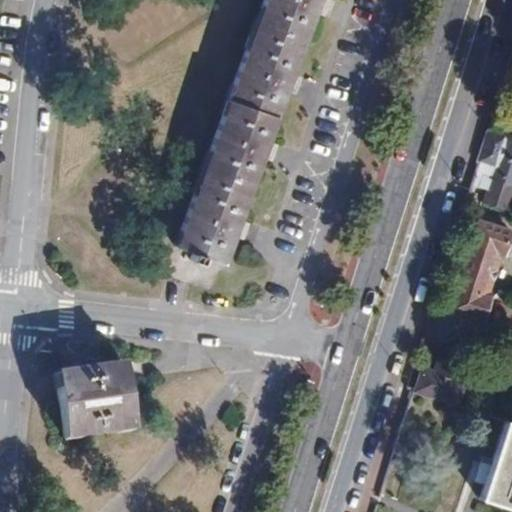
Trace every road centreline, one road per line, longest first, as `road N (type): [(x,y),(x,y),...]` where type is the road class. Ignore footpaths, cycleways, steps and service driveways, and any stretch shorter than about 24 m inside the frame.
road 1 (secondary): [(336,511),(498,0)]
road 2 (secondary): [(454,0),(339,357)]
road 3 (residential): [(282,344),(390,0)]
road 4 (residential): [(9,310),(33,51),(47,0)]
road 5 (residential): [(282,344),(9,310)]
road 6 (track): [(282,344),(111,511)]
road 7 (residential): [(232,511),(282,344)]
road 8 (secondary): [(339,357),(291,511)]
